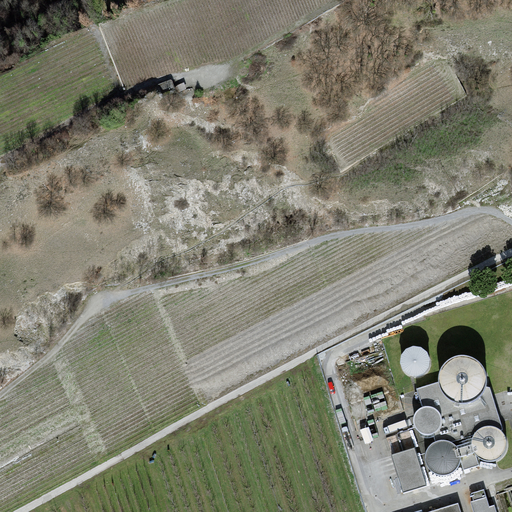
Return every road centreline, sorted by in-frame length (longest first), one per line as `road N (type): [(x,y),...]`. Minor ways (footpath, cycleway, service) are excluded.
road 1 (track): [(0,390),(93,302),(370,229),(467,213),(498,214),(511,224)]
road 2 (track): [(0,155),(136,87),(241,57)]
